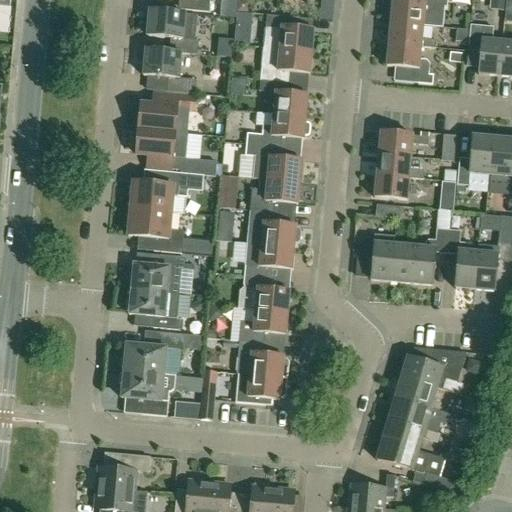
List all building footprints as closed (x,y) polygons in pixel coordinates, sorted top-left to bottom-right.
[(185,0),(185,11),(209,14),(210,0),(185,0)] [(390,24),(423,27),(424,15),(428,16),(435,10),(435,8),(447,9),(447,0),(415,0),(415,5),(392,2),(390,24)] [(320,8),(319,20),(332,22),(333,9),(320,8)] [(181,55),(197,56),(198,42),(195,41),(197,16),(149,12),(146,38),(170,40),(169,53),(169,54),(181,55)] [(235,25),(251,26),(252,16),(236,15),(235,25)] [(266,16),(263,49),(312,53),(314,32),(289,29),(290,19),(266,16)] [(390,24),(388,46),(415,48),(421,49),(435,50),(436,42),(422,40),(423,27),(390,24)] [(470,26),(470,32),(468,47),(481,48),(478,76),(499,78),(502,43),(492,42),(493,28),(470,26)] [(456,43),(467,44),(469,32),(457,31),(456,43)] [(511,43),(502,43),(499,78),(511,79),(511,43)] [(421,49),(415,48),(388,46),(386,67),(418,70),(418,75),(419,75),(418,84),(418,85),(432,86),(433,76),(429,76),(430,65),(426,61),(420,60),(421,49)] [(261,69),(260,82),(288,84),(289,74),(310,75),(312,53),(263,49),(261,69)] [(189,95),(191,81),(179,80),(181,55),(169,54),(169,53),(145,51),(143,77),(167,79),(165,93),(189,95)] [(273,116),(306,119),(308,97),(287,95),(288,84),(260,82),(259,93),(265,93),(264,104),(274,105),(273,116)] [(140,106),(138,131),(175,134),(176,121),(188,122),(189,112),(195,112),(196,99),(152,95),(151,107),(140,106)] [(247,133),(249,115),(236,114),(235,132),(247,133)] [(247,135),(246,146),(282,149),(283,139),(304,141),(304,137),(307,137),(309,136),(310,127),(308,125),(305,124),(306,119),(273,116),(272,128),(263,128),(262,136),(247,135)] [(136,156),(147,157),(145,169),(180,172),(180,175),(189,176),(215,178),(216,163),(181,160),(182,152),(174,151),(175,134),(138,131),(136,156)] [(378,156),(411,159),(412,146),(428,147),(429,139),(413,137),(380,134),(378,156)] [(429,152),(462,160),(466,142),(434,135),(429,152)] [(489,176),(492,139),(472,138),(470,161),(466,164),(459,164),(457,186),(469,187),(470,175),(489,176)] [(511,141),(492,139),(489,176),(511,178),(511,165),(511,141)] [(281,160),(282,149),(246,146),(245,157),(255,158),(253,180),(260,181),(267,181),(300,184),(302,162),(281,160)] [(376,177),(409,180),(423,181),(424,173),(410,172),(411,159),(378,156),(376,177)] [(188,191),(189,176),(180,175),(161,173),(160,187),(133,184),(131,211),(171,214),(173,197),(187,199),(188,191)] [(456,184),(457,174),(445,173),(444,183),(456,184)] [(407,202),(409,180),(376,177),(374,199),(407,202)] [(298,206),(300,184),(267,181),(260,181),(259,191),(252,191),(250,213),(273,215),(274,204),(298,206)] [(442,184),(439,212),(453,213),(456,185),(442,184)] [(377,207),(375,218),(400,221),(401,209),(377,207)] [(154,253),(182,255),(184,233),(169,231),(171,214),(131,211),(128,237),(155,240),(154,253)] [(221,213),(220,220),(232,222),(233,214),(221,213)] [(250,213),(247,245),(294,249),(296,228),(272,225),(273,215),(250,213)] [(498,244),(511,246),(511,244),(511,219),(501,218),(498,244)] [(432,288),(435,254),(447,256),(449,231),(436,230),(435,242),(428,241),(425,244),(425,249),(416,248),(412,286),(432,288)] [(449,231),(447,256),(458,257),(455,290),(475,291),(478,254),(469,253),(469,248),(467,245),(460,244),(461,233),(449,231)] [(390,284),(394,246),(395,238),(374,236),(374,240),(363,239),(362,253),(370,254),(373,259),(371,282),(390,284)] [(214,244),(205,243),(204,257),(213,258),(214,244)] [(292,271),(294,249),(247,245),(244,278),(268,280),(269,269),(292,271)] [(412,286),(416,248),(394,246),(390,284),(412,286)] [(487,255),(478,254),(475,291),(495,293),(498,256),(498,248),(488,247),(487,255)] [(133,266),(133,268),(129,272),(128,280),(132,284),(131,291),(179,295),(181,271),(184,271),(185,259),(160,257),(159,268),(133,266)] [(200,298),(201,271),(188,271),(187,297),(200,298)] [(267,291),(268,280),(244,278),(243,286),(245,289),(240,293),(239,309),(238,309),(238,310),(242,311),(288,315),(290,293),(267,291)] [(179,320),(177,320),(179,295),(131,291),(129,316),(154,318),(153,330),(178,332),(179,320)] [(241,323),(239,343),(264,345),(265,335),(286,337),(288,315),(242,311),(241,323)] [(126,346),(124,373),(176,377),(179,374),(181,354),(178,351),(183,352),(184,336),(149,333),(148,348),(126,346)] [(238,376),(287,381),(289,363),(287,361),(283,361),(284,358),(263,356),(264,345),(239,343),(236,376),(238,376)] [(408,359),(402,379),(415,383),(436,389),(443,391),(446,381),(457,384),(466,355),(435,352),(431,366),(408,359)] [(143,401),(142,416),(166,419),(169,394),(171,394),(175,391),(176,377),(124,373),(121,399),(143,401)] [(286,398),(287,381),(238,376),(236,404),(266,407),(266,401),(280,402),(280,399),(283,400),(286,398)] [(436,389),(415,383),(402,379),(395,400),(415,406),(439,413),(441,404),(433,402),(436,389)] [(199,422),(200,422),(213,423),(216,389),(202,388),(199,422)] [(395,400),(389,421),(435,434),(438,423),(449,427),(452,417),(439,413),(415,406),(395,400)] [(466,411),(476,414),(478,402),(468,400),(466,411)] [(415,451),(418,452),(422,440),(437,444),(440,436),(435,434),(389,421),(383,442),(415,451)] [(416,473),(413,483),(449,494),(452,482),(424,474),(429,456),(418,452),(415,451),(383,442),(377,462),(416,473)] [(470,455),(462,453),(458,465),(467,467),(470,455)] [(149,474),(150,459),(125,457),(123,471),(99,469),(97,490),(147,495),(147,493),(134,492),(136,473),(149,474)] [(349,508),(384,511),(385,499),(393,499),(395,478),(387,477),(386,489),(351,486),(349,508)] [(185,511),(175,511),(174,511),(207,511),(210,485),(189,483),(185,511)] [(210,485),(207,511),(228,511),(231,487),(210,485)] [(250,511),(271,511),(273,490),(252,489),(250,511)] [(102,511),(145,511),(147,495),(97,490),(95,511),(102,511)] [(292,511),(294,492),(273,490),(271,511),(292,511)]
